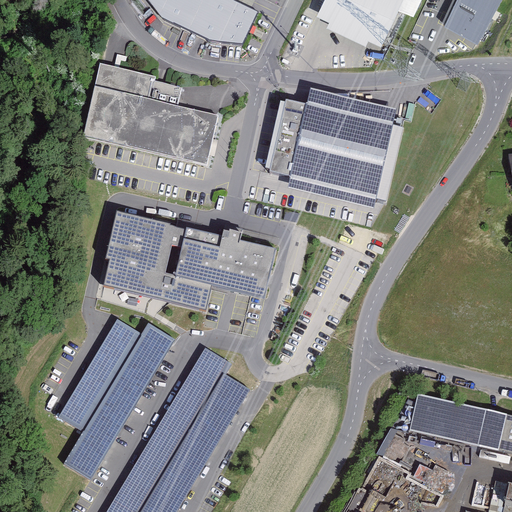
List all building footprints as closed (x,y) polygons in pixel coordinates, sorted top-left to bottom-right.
[(230,0),(145,0),(161,18),(208,40),(240,44),(255,12),(230,0)] [(322,0),(316,14),(381,44),(398,9),(401,0),(322,0)] [(401,0),(398,9),(414,16),(421,0),(401,0)] [(455,0),(444,25),(477,43),(501,0),(455,0)] [(207,167),(218,118),(178,109),(182,90),(155,83),(156,79),(100,67),(84,140),(96,142),(207,167)] [(397,112),(310,93),(306,108),(286,104),(270,175),(291,180),(288,192),(374,211),(377,200),(387,202),(403,129),(393,127),(397,112)] [(170,228),(117,216),(106,264),(109,265),(104,290),(206,313),(212,289),(265,301),(276,252),(241,244),(242,237),(229,234),(229,237),(224,235),(222,240),(187,232),(186,234),(169,230),(170,228)] [(83,434),(64,466),(91,482),(176,342),(148,326),(142,336),(117,322),(58,419),(83,434)] [(205,350),(108,511),(178,511),(250,392),(226,378),(233,367),(205,350)] [(511,416),(418,396),(410,432),(511,455),(511,416)]
